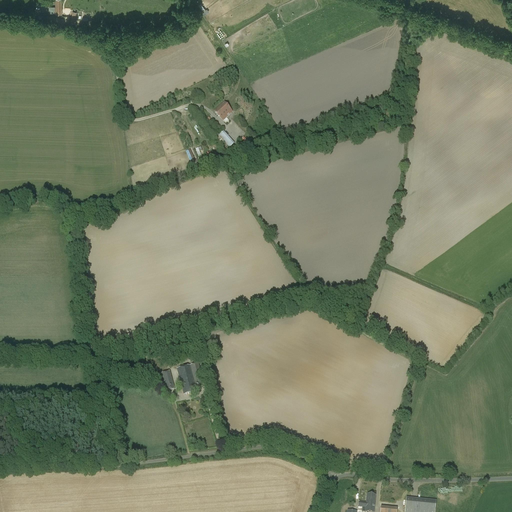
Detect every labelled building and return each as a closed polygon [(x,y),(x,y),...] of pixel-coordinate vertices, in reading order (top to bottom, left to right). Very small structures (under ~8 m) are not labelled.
[(223,122),(233,112),(224,104),(215,113),(223,122)] [(229,148),(234,144),(224,132),(219,136),(229,148)] [(192,149),(186,151),(191,163),(196,161),(192,149)] [(198,357),(211,354),(207,339),(194,342),(198,357)] [(197,392),(196,385),(203,383),(198,364),(177,370),(184,395),(197,392)] [(166,392),(175,390),(170,372),(161,374),(166,392)] [(367,494),(366,502),(359,502),(358,507),(362,507),(361,511),(374,511),(376,495),(367,494)] [(434,511),(436,501),(407,498),(405,511),(434,511)]
